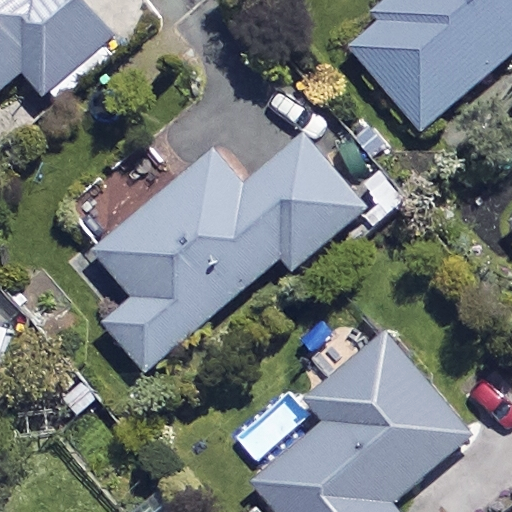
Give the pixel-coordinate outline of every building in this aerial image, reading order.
[(0,0),(0,91),(23,71),(56,110),(124,52),(79,0),(0,0)] [(511,0),(394,0),(348,41),(426,131),(511,57),(511,0)] [(369,210),(306,136),(249,183),(220,149),(96,255),(135,302),(105,328),(146,376),(281,261),(293,275),(369,210)] [(511,219),(493,233),(511,257),(511,219)] [(0,379),(15,338),(0,332),(0,379)] [(474,438),(388,333),(310,397),(331,422),(257,484),(280,511),(399,511),(394,504),(474,438)]
